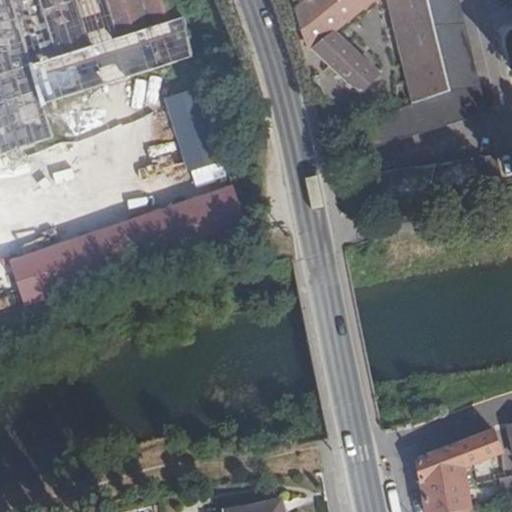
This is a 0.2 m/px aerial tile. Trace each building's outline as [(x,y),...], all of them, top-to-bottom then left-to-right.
[(174,0),(0,0),(0,156),(48,142),(39,109),(177,66),(191,62),(177,7),(174,0)] [(297,8),(312,47),(344,83),(362,92),(380,76),(337,31),(375,0),(306,0),(304,2),(297,8)] [(409,12),(428,98),(450,92),(435,26),(428,0),(400,0),(403,13),(409,12)] [(428,0),(435,26),(464,23),(458,0),(428,0)] [(428,98),(355,121),(361,150),(484,110),(464,23),(435,26),(450,92),(428,98)] [(191,62),(177,66),(184,86),(198,82),(191,62)] [(168,101),(191,172),(211,166),(219,163),(221,164),(196,91),(168,101)] [(367,175),(373,201),(421,195),(502,186),(498,156),(367,175)] [(219,163),(211,166),(213,171),(221,169),(219,163)] [(63,262),(74,291),(249,231),(234,188),(59,247),(63,262)] [(0,282),(0,315),(74,291),(63,262),(0,282)] [(423,477),(429,511),(463,511),(471,510),(474,510),(466,467),(501,452),(495,429),(467,440),(421,460),(423,477)] [(416,451),(421,460),(467,440),(464,431),(416,451)] [(402,455),(403,463),(421,460),(416,451),(402,455)] [(407,482),(423,477),(421,460),(403,463),(407,482)] [(282,511),(281,503),(246,511),(244,506),(224,511),(223,511),(282,511)]
